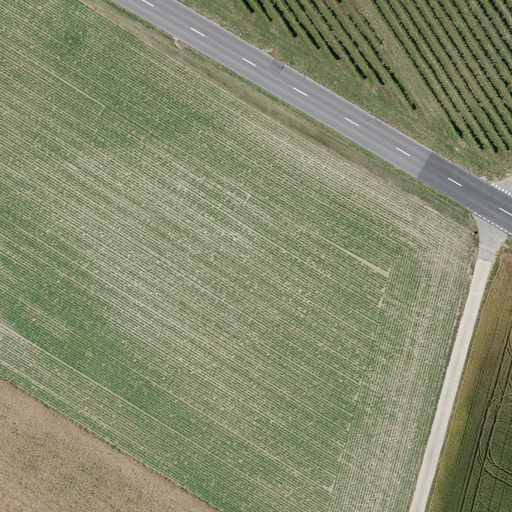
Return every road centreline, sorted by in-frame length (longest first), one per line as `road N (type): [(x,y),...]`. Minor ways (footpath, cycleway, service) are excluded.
road 1 (tertiary): [(511,216),(141,0)]
road 2 (track): [(417,511),(484,260),(511,198)]
